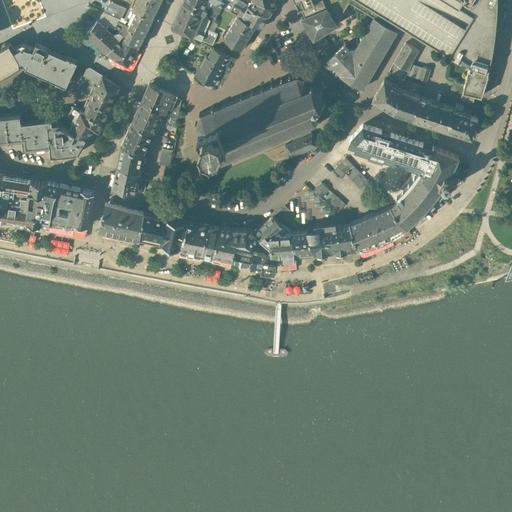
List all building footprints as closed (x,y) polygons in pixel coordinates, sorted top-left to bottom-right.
[(133,0),(131,7),(137,10),(153,17),(161,0),(133,0)] [(206,0),(184,0),(184,1),(205,12),(205,13),(206,11),(207,9),(203,7),(206,0)] [(220,3),(213,0),(212,0),(210,6),(220,11),(222,6),(222,5),(220,3)] [(235,3),(229,0),(221,0),(220,3),(222,5),(222,6),(231,11),(235,3)] [(274,0),(253,0),(254,1),(250,6),(267,16),(268,16),(276,6),(274,0)] [(295,0),(297,4),(298,7),(298,9),(302,7),(305,15),(302,17),(314,36),(337,23),(336,22),(349,1),(374,17),(396,29),(399,24),(461,62),(462,60),(469,65),(463,91),(475,94),(482,95),(489,73),(488,73),(490,65),(480,61),(481,60),(480,60),(489,45),(494,45),(495,38),(496,27),(497,9),(497,0),(295,0)] [(126,8),(110,1),(107,6),(104,11),(103,11),(121,19),(126,8)] [(205,12),(184,1),(173,26),(194,36),(203,14),(204,14),(205,12)] [(250,6),(248,5),(245,10),(242,8),(242,7),(235,3),(231,11),(238,15),(256,25),(261,27),(267,16),(250,6)] [(153,17),(137,10),(128,26),(131,27),(145,34),(153,17)] [(216,17),(206,11),(205,13),(205,12),(204,14),(214,21),(216,17)] [(238,15),(223,38),(241,49),(256,25),(238,15)] [(361,40),(356,48),(355,47),(353,47),(352,48),(350,49),(346,43),(327,59),(341,74),(340,75),(363,88),(397,30),(396,29),(374,17),(364,34),(363,34),(362,34),(361,35),(361,36),(360,37),(360,38),(360,39),(361,40)] [(107,28),(98,20),(87,34),(107,52),(114,57),(121,44),(116,42),(118,39),(119,40),(123,34),(124,34),(125,34),(127,36),(131,27),(128,26),(124,24),(122,28),(117,24),(113,29),(109,26),(107,28)] [(145,34),(131,27),(127,36),(125,34),(124,34),(123,36),(125,37),(139,46),(145,34)] [(218,33),(207,28),(204,34),(215,39),(218,33)] [(215,39),(204,34),(203,36),(214,42),(215,39)] [(214,42),(203,36),(202,39),(213,44),(214,42)] [(139,46),(125,37),(121,45),(121,44),(114,57),(128,65),(139,46)] [(75,62),(36,44),(34,47),(23,42),(13,48),(21,61),(23,60),(28,62),(27,65),(66,82),(75,62)] [(419,50),(406,42),(394,62),(409,69),(412,63),(419,50)] [(214,47),(209,56),(206,54),(196,75),(213,84),(223,65),(226,66),(232,56),(214,47)] [(0,51),(0,75),(19,65),(21,61),(13,48),(10,48),(6,48),(0,51)] [(430,69),(423,66),(419,79),(426,81),(430,69)] [(102,75),(90,68),(87,69),(83,77),(86,79),(90,82),(96,85),(102,75)] [(277,83),(274,84),(273,82),(271,83),(272,84),(271,84),(271,85),(265,88),(265,87),(263,87),(263,86),(261,87),(262,89),(254,93),(253,90),(251,91),(252,93),(243,97),(242,94),(240,95),(241,98),(229,103),(227,102),(226,104),(215,109),(213,106),(211,107),(212,110),(202,114),(200,113),(199,115),(200,116),(197,123),(195,123),(195,125),(198,125),(201,132),(199,132),(202,139),(203,139),(206,146),(205,147),(208,153),(209,156),(211,156),(212,160),(210,162),(212,163),(213,161),(219,163),(218,165),(220,166),(221,163),(233,158),(234,161),(236,160),(235,157),(247,152),(250,154),(251,151),(262,147),(263,149),(264,148),(263,146),(273,142),(274,144),(276,144),(275,141),(282,138),(283,140),(285,139),(284,137),(316,124),(317,126),(319,124),(317,122),(320,118),(323,118),(323,117),(321,116),(319,111),(320,109),(320,107),(322,109),(324,108),(322,104),(324,99),(328,99),(329,96),(325,96),(322,90),(324,87),(323,85),(320,88),(313,85),(313,82),(311,82),(311,83),(308,83),(306,78),(308,76),(306,74),(304,77),(299,75),(299,73),(297,72),(296,75),(292,77),(291,74),(289,75),(290,78),(284,80),(283,77),(281,78),(282,81),(277,83)] [(120,84),(103,74),(102,75),(96,85),(90,82),(89,85),(95,87),(90,98),(109,107),(120,84)] [(86,79),(79,88),(84,91),(89,85),(90,82),(86,79)] [(401,89),(384,79),(372,99),(394,113),(401,89)] [(183,96),(149,81),(141,100),(171,114),(171,113),(178,117),(183,96)] [(421,95),(401,89),(394,113),(413,119),(420,96),(421,95)] [(475,94),(463,91),(461,99),(473,102),(475,94)] [(455,107),(420,96),(413,119),(430,124),(448,130),(455,109),(455,107)] [(109,107),(90,98),(85,111),(104,119),(109,107)] [(141,100),(132,120),(157,132),(161,124),(164,125),(165,122),(167,123),(168,119),(169,119),(171,114),(141,100)] [(85,111),(74,106),(66,117),(75,121),(70,127),(89,136),(94,127),(99,129),(104,119),(85,111)] [(470,114),(455,109),(448,130),(472,137),(478,118),(470,115),(470,114)] [(48,120),(21,123),(20,113),(7,115),(10,139),(23,138),(24,148),(51,145),(52,155),(79,151),(89,136),(70,127),(62,124),(49,125),(48,120)] [(0,140),(10,139),(7,115),(0,115),(0,140)] [(132,120),(122,143),(142,151),(148,136),(154,139),(157,132),(132,120)] [(362,122),(348,137),(346,143),(361,149),(360,151),(367,153),(366,157),(385,163),(386,160),(398,164),(399,160),(407,163),(406,167),(414,169),(415,167),(422,170),(423,169),(426,164),(430,156),(433,150),(435,146),(362,122)] [(310,126),(291,134),(294,141),(286,144),(291,157),(318,145),(313,133),(312,133),(310,129),(311,128),(310,126)] [(142,151),(122,143),(117,163),(139,170),(143,151),(142,151)] [(426,164),(423,169),(422,170),(419,174),(416,172),(402,189),(405,192),(399,198),(393,203),(393,204),(409,223),(421,213),(427,206),(432,200),(435,196),(439,192),(444,184),(448,187),(454,178),(450,175),(455,164),(459,156),(435,146),(433,150),(430,156),(426,164)] [(346,156),(334,168),(342,176),(354,164),(346,156)] [(139,170),(117,163),(113,184),(135,191),(139,171),(140,170),(139,170)] [(176,167),(166,164),(164,170),(175,173),(176,167)] [(369,179),(357,167),(349,175),(361,187),(369,179)] [(175,173),(164,170),(163,176),(174,178),(175,173)] [(32,177),(3,173),(1,190),(0,195),(30,198),(31,189),(32,177)] [(174,178),(163,176),(162,182),(172,184),(174,178)] [(49,179),(32,177),(31,189),(30,198),(27,218),(42,220),(45,201),(41,201),(42,194),(46,195),(47,191),(49,179)] [(59,181),(49,179),(47,191),(46,195),(45,201),(42,220),(50,221),(52,212),(54,199),(59,181)] [(83,187),(59,181),(54,199),(52,212),(50,221),(75,225),(76,221),(83,187)] [(172,184),(162,182),(160,187),(171,190),(172,184)] [(320,182),(313,190),(321,198),(328,190),(320,182)] [(95,190),(83,187),(76,221),(88,223),(95,190)] [(160,187),(159,187),(157,196),(169,198),(171,190),(160,187)] [(346,202),(333,192),(326,200),(339,211),(346,202)] [(0,213),(27,218),(30,198),(0,195),(0,213)] [(145,209),(129,205),(106,199),(99,225),(124,231),(140,235),(143,223),(145,209)] [(294,213),(285,204),(273,214),(283,223),(294,213)] [(393,204),(350,222),(350,223),(358,245),(409,223),(393,204)] [(166,214),(145,209),(143,223),(140,235),(161,240),(166,214)] [(188,218),(166,214),(161,240),(182,245),(188,218)] [(210,222),(188,218),(182,245),(183,245),(203,250),(210,222)] [(281,231),(267,219),(249,226),(255,231),(256,229),(263,233),(261,236),(266,243),(264,246),(263,249),(262,250),(277,253),(296,249),(281,231)] [(210,222),(203,250),(214,252),(221,224),(210,222)] [(350,223),(321,227),(321,225),(308,227),(308,228),(315,250),(333,249),(347,247),(358,245),(350,223)] [(232,226),(221,224),(214,252),(232,256),(235,246),(237,238),(230,237),(232,226)] [(249,226),(232,226),(230,237),(237,238),(254,243),(257,244),(259,234),(255,231),(249,226)] [(308,228),(291,230),(296,249),(297,251),(315,250),(308,228)] [(248,242),(246,249),(235,246),(232,256),(251,261),(254,244),(248,242)] [(264,246),(257,245),(257,244),(254,243),(254,244),(251,261),(263,263),(262,266),(274,268),(278,264),(278,262),(276,257),(277,256),(276,256),(277,253),(262,250),(263,249),(264,246)]
